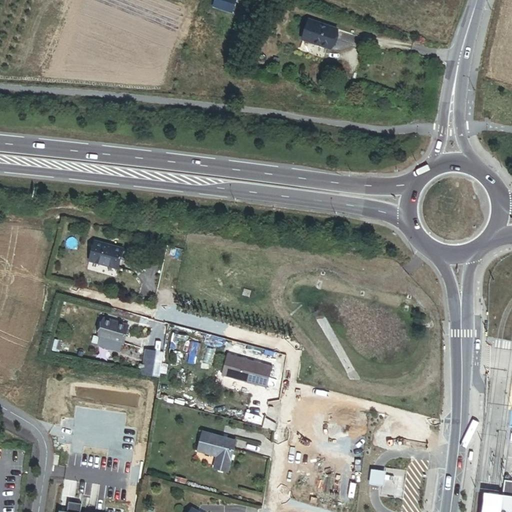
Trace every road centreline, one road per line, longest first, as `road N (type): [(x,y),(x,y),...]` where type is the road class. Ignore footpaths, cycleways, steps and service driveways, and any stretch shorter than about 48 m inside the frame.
road 1 (trunk): [(0,165),(311,199),(411,225)]
road 2 (trunk): [(413,186),(0,144)]
road 3 (unknown): [(460,55),(294,6),(284,42)]
road 4 (tertiary): [(449,511),(461,309)]
